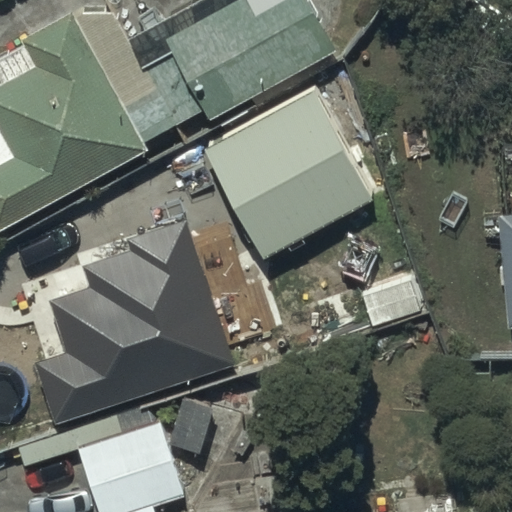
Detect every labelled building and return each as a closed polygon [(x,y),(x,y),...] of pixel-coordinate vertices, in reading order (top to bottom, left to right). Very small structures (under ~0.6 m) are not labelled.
[(0,223),(148,143),(143,135),(203,103),(210,115),(338,46),(313,0),(191,0),(130,33),(112,0),(78,0),(22,31),(26,38),(0,52),(0,223)] [(206,143),(261,249),(374,191),(319,84),(206,143)] [(511,319),(511,143),(500,144),(505,206),(498,206),(507,320),(511,319)] [(37,355),(56,414),(236,357),(191,213),(128,232),(132,245),(87,260),(93,281),(52,293),(68,345),(37,355)] [(360,289),(371,321),(422,304),(412,272),(360,289)] [(24,459),(78,441),(101,511),(156,511),(152,499),(184,489),(159,415),(122,427),(116,409),(18,441),(24,459)]
